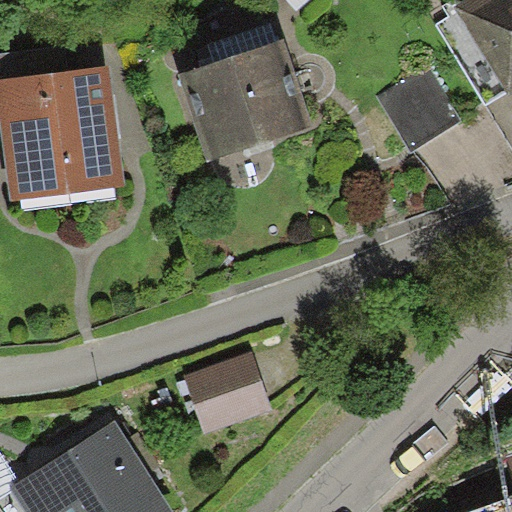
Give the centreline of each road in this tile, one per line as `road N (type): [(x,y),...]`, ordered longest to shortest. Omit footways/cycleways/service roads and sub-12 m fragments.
road 1 (residential): [(0,383),(45,378),(511,223)]
road 2 (residential): [(310,511),(511,321)]
